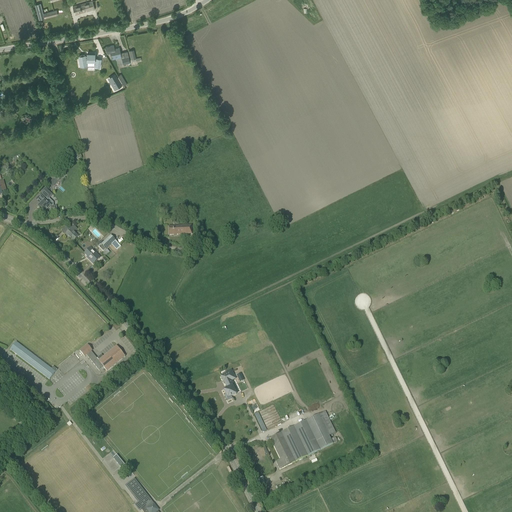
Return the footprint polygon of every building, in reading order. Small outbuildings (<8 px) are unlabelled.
[(73,7),(74,10),(75,15),(95,9),(92,1),(76,6),(73,7)] [(121,57),(119,48),(114,49),(114,45),(105,47),(107,54),(111,53),(112,59),(121,57)] [(85,55),(81,56),(83,69),(88,68),(87,66),(89,66),(89,67),(96,66),(97,66),(96,68),(101,68),(102,60),(98,59),(97,60),(96,60),(96,55),(88,55),(89,57),(86,57),(85,55)] [(118,76),(124,86),(127,84),(121,74),(118,76)] [(113,85),(116,90),(122,86),(116,75),(112,78),(116,84),(113,85)] [(48,184),(52,188),(59,180),(56,176),(48,184)] [(38,207),(40,210),(44,213),(47,210),(49,211),(51,211),(51,212),(56,212),(56,206),(52,206),(52,205),(51,204),(50,203),(49,202),(47,200),(48,200),(52,195),(45,189),(41,193),(43,195),(41,197),(43,199),(43,200),(41,203),(38,207)] [(178,225),(178,226),(168,226),(169,235),(192,234),(192,225),(178,225)] [(61,231),(64,234),(71,228),(69,226),(65,227),(61,231)] [(78,237),(73,233),(77,229),(73,226),(65,235),(70,240),(70,239),(73,242),(78,237)] [(101,245),(105,250),(106,249),(111,244),(115,249),(119,245),(110,236),(101,245)] [(84,254),(94,264),(99,258),(94,253),(97,251),(92,247),(84,254)] [(16,342),(10,350),(15,354),(16,355),(49,380),(51,377),(55,372),(56,371),(57,370),(53,367),(51,369),(16,342)] [(91,352),(92,351),(87,345),(79,351),(84,357),(86,356),(99,371),(103,367),(107,372),(125,357),(116,346),(98,361),(91,352)] [(226,374),(221,376),(224,383),(227,388),(224,390),(226,395),(224,396),(227,401),(232,398),(231,397),(236,394),(235,391),(237,390),(232,381),(236,379),(231,370),(230,371),(226,373),(226,374)] [(280,460),(275,462),(279,470),(333,444),(329,436),(335,433),(325,412),(270,439),(280,460)] [(258,413),(254,415),(263,432),(266,431),(258,413)] [(117,455),(113,458),(121,468),(125,465),(117,455)] [(126,486),(143,508),(141,510),(142,511),(158,511),(157,511),(158,510),(153,504),(152,502),(150,503),(148,501),(149,500),(134,480),(126,486)]
